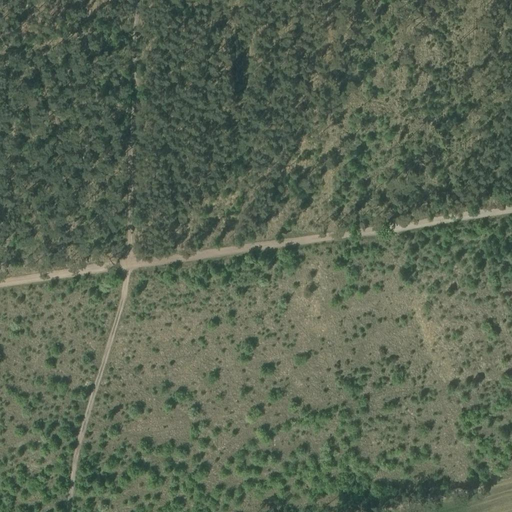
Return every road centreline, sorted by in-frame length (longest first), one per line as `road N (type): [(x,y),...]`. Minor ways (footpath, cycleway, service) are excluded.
road 1 (track): [(129,264),(511,209)]
road 2 (track): [(135,0),(129,264)]
road 3 (track): [(65,511),(129,264)]
road 4 (track): [(0,284),(129,264)]
